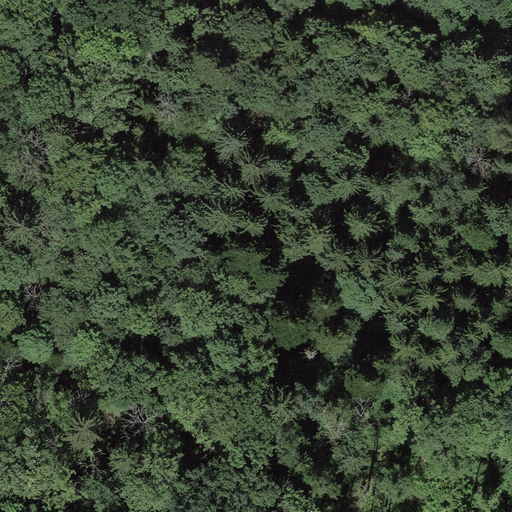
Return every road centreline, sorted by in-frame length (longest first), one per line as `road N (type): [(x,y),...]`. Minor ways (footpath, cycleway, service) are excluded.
road 1 (track): [(0,333),(184,0)]
road 2 (track): [(183,1),(511,38)]
